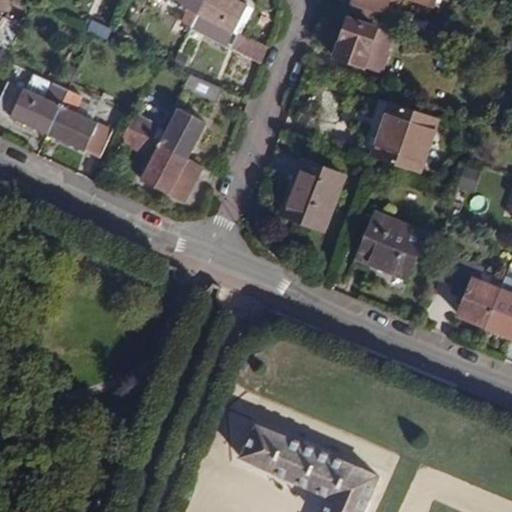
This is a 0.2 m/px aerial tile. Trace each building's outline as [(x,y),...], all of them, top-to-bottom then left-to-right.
[(193,27),(206,0),(169,0),(189,10),(183,22),(193,27)] [(249,4),(241,0),(206,0),(193,27),(227,45),(249,4)] [(413,0),(432,7),(434,0),(355,0),(354,4),(387,15),(391,0),(413,0)] [(352,13),(384,24),(387,15),(354,4),(352,13)] [(395,33),(349,18),(335,57),(384,74),(391,57),(387,55),(395,33)] [(218,103),(225,89),(191,73),(184,89),(218,103)] [(35,74),(28,90),(46,98),(54,83),(35,74)] [(0,103),(0,111),(49,133),(69,90),(54,83),(46,98),(28,90),(11,81),(0,103)] [(69,90),(49,133),(101,157),(116,130),(100,122),(78,112),(85,97),(69,90)] [(78,112),(100,122),(107,106),(85,97),(78,112)] [(440,118),(381,97),(362,153),(421,173),(440,118)] [(128,127),(190,158),(208,123),(180,108),(169,128),(137,111),(128,127)] [(186,203),(205,166),(190,158),(128,127),(121,141),(153,158),(141,179),(186,203)] [(345,177),(304,161),(283,214),(326,230),(345,177)] [(429,234),(376,212),(357,260),(409,282),(429,234)] [(459,316),(487,326),(501,289),(479,281),(484,269),(452,255),(442,281),(455,287),(453,293),(464,298),(459,316)] [(501,289),(487,326),(511,335),(511,279),(506,277),(501,289)] [(364,511),(380,478),(257,422),(241,458),(328,497),(321,511),(364,511)]
